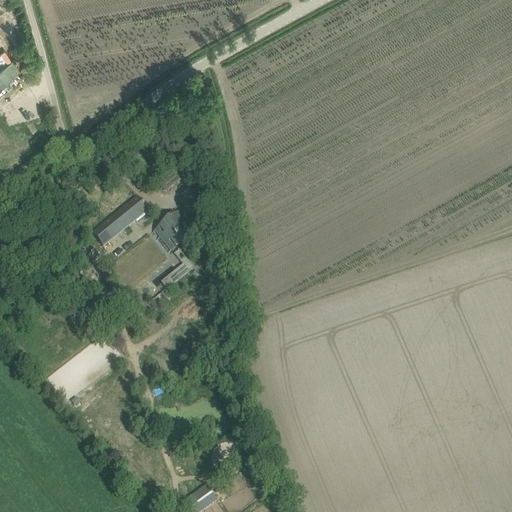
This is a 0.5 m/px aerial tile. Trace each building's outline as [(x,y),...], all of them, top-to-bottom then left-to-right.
[(0,86),(20,72),(0,45),(0,86)] [(165,194),(186,176),(177,166),(156,184),(165,194)] [(103,246),(139,217),(146,211),(150,215),(151,215),(134,194),(133,194),(137,199),(93,235),(89,230),(106,251),(103,246)] [(155,232),(161,240),(170,250),(188,236),(181,226),(186,222),(178,213),(182,210),(181,210),(151,235),(155,232)] [(179,251),(174,255),(188,273),(193,268),(179,251)]
